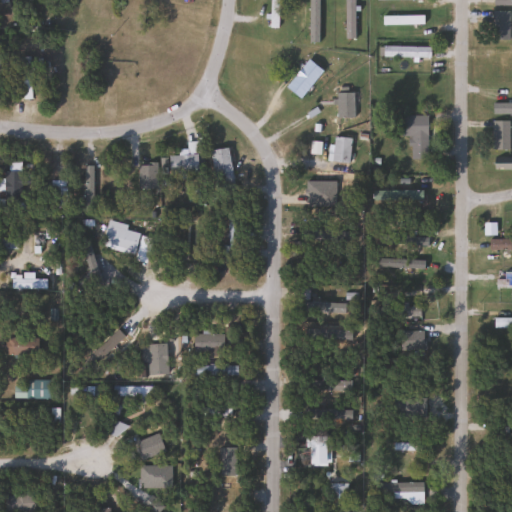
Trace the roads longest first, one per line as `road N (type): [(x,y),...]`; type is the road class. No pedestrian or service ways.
road 1 (residential): [(461,511),(462,0)]
road 2 (residential): [(270,511),(271,172),(250,129),(206,87)]
road 3 (residential): [(0,131),(124,136),(179,115),(213,75),(227,0)]
road 4 (residential): [(274,297),(146,286)]
